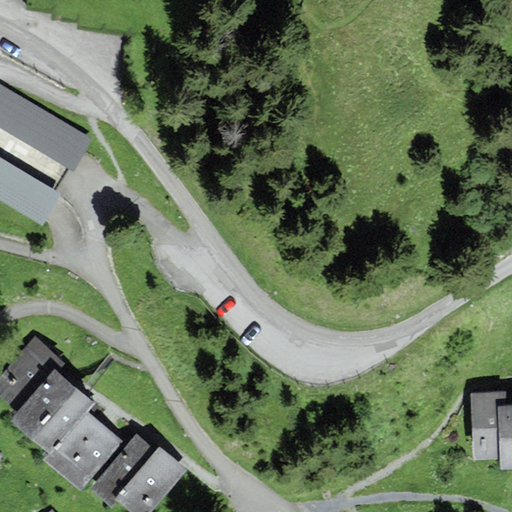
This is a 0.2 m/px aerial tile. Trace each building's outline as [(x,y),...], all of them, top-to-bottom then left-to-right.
[(0,120),(81,164),(96,136),(1,83),(0,85),(0,120)] [(0,192),(46,219),(67,186),(0,147),(0,192)] [(61,361),(33,338),(0,377),(0,391),(23,411),(17,418),(55,450),(48,458),(81,485),(118,442),(82,412),(91,402),(53,371),(61,361)] [(511,403),(510,403),(509,393),(473,394),(475,458),(499,457),(499,467),(511,466),(511,403)] [(155,453),(137,438),(94,486),(111,500),(117,493),(138,511),(144,511),(183,469),(160,449),(155,453)]
